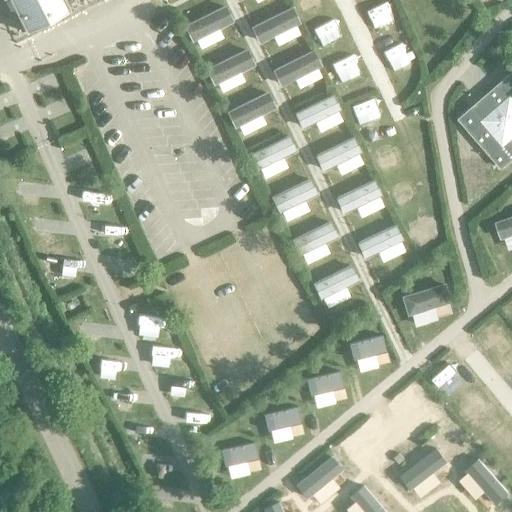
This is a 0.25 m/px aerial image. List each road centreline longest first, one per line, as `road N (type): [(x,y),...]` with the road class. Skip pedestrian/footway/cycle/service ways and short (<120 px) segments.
road 1 (tertiary): [(89,511),(0,331)]
road 2 (track): [(369,400),(461,511)]
